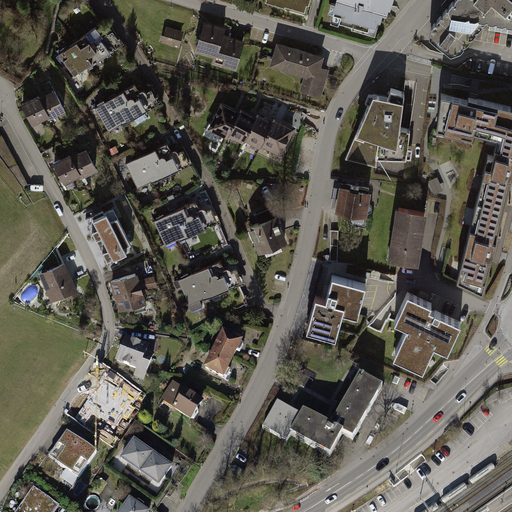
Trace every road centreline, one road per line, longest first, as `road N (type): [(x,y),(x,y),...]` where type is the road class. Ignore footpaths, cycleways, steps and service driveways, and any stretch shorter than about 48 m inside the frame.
road 1 (residential): [(187,511),(287,313),(306,255),(328,128),(377,55)]
road 2 (residential): [(0,103),(97,276),(109,326),(60,414),(0,483)]
road 3 (primary): [(306,511),(428,423),(473,376)]
road 4 (residential): [(183,0),(377,55)]
